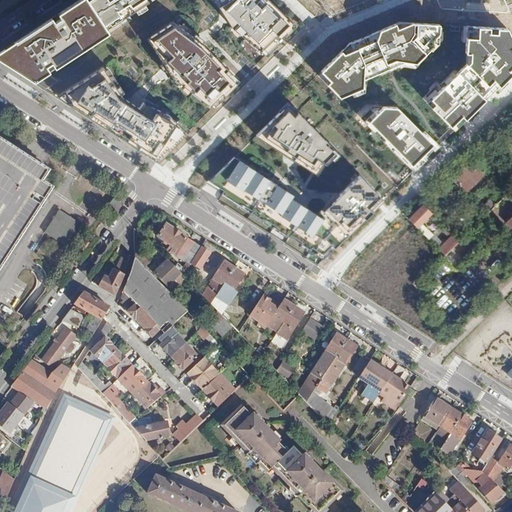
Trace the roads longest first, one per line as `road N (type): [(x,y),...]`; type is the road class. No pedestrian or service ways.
road 1 (residential): [(322,295),(348,257),(511,91)]
road 2 (residential): [(150,184),(322,295)]
road 3 (residential): [(73,282),(115,304),(116,321),(203,411)]
road 4 (residential): [(0,87),(150,184)]
road 5 (residential): [(322,295),(430,366)]
road 6 (residential): [(150,184),(73,282)]
